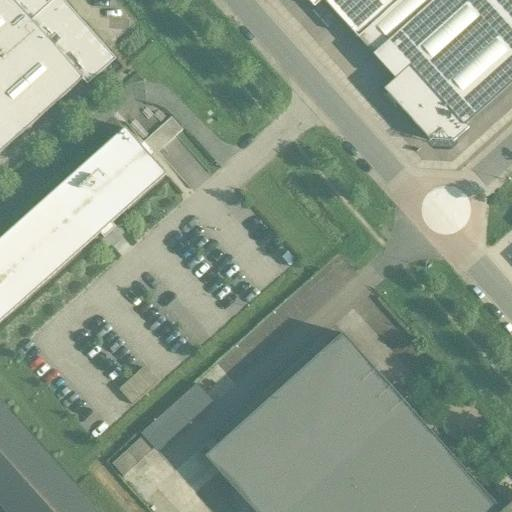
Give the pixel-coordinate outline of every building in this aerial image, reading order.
[(0,0),(0,155),(84,82),(85,83),(87,86),(116,60),(62,0),(0,0)] [(306,0),(314,8),(323,0),(358,39),(365,33),(401,0),(306,0)] [(511,0),(401,0),(365,33),(358,39),(373,55),(395,80),(384,90),(387,94),(385,96),(384,95),(383,95),(395,109),(396,108),(395,107),(397,105),(429,139),(430,141),(433,139),(436,142),(447,142),(450,140),(453,142),(455,141),(468,128),(466,125),(511,83),(511,0)] [(0,500),(10,511),(92,511),(0,408),(0,323),(166,175),(125,129),(0,240),(0,500)] [(502,511),(342,334),(205,457),(213,467),(214,466),(220,472),(235,466),(250,505),(265,499),(269,511),(502,511)] [(146,390),(139,384),(148,375),(142,370),(125,388),(137,400),(146,390)]
